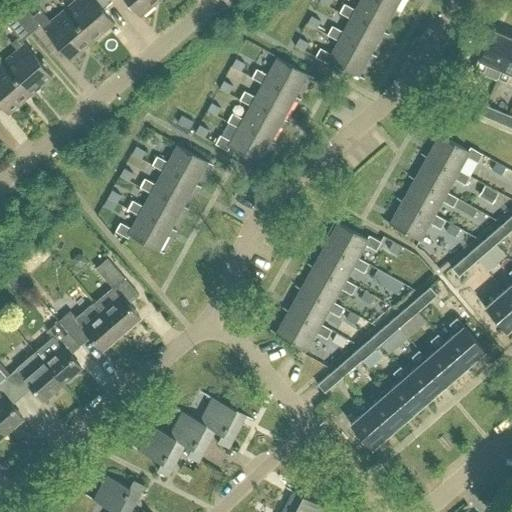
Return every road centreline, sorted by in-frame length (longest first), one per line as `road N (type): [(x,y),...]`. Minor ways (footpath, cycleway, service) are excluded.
road 1 (residential): [(221,317),(255,215),(416,77),(459,0)]
road 2 (residential): [(0,497),(221,317)]
road 3 (residential): [(0,175),(214,0)]
road 4 (residential): [(307,426),(221,317)]
road 5 (residential): [(216,511),(307,426)]
road 6 (residential): [(420,511),(511,434)]
